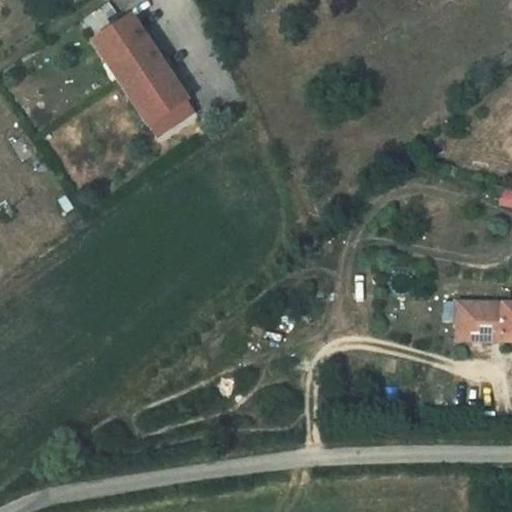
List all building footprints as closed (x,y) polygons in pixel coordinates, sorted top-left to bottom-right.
[(124,81),(148,64),(135,44),(143,39),(129,17),(90,43),(104,64),(111,60),(124,81)] [(111,60),(104,64),(118,85),(124,81),(111,60)] [(160,63),(148,64),(124,81),(138,101),(132,106),(147,127),(159,119),(167,131),(194,113),(160,63)] [(124,81),(118,85),(132,106),(138,101),(124,81)] [(159,119),(147,127),(155,140),(167,131),(159,119)] [(511,189),(499,188),(497,205),(511,207),(511,189)] [(464,305),(455,305),(454,337),(463,337),(464,305)] [(511,306),(464,305),(463,337),(511,338),(511,306)]
